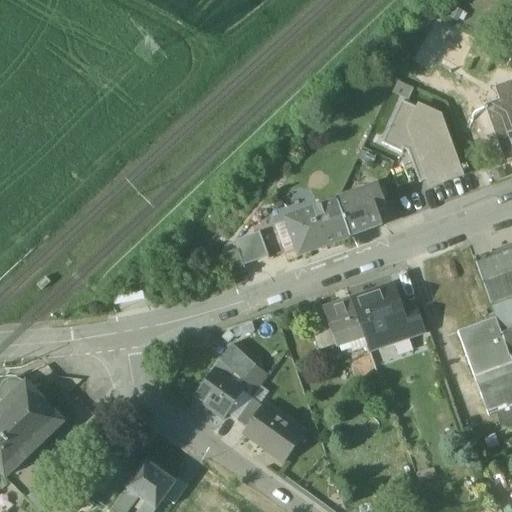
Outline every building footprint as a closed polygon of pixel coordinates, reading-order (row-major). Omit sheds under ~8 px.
[(398,81),(394,93),(411,99),(415,87),(398,81)] [(511,81),(495,88),(500,101),(484,105),(505,163),(511,160),(511,81)] [(432,185),(458,176),(439,119),(402,104),(383,146),(402,155),(408,153),(416,175),(427,171),(432,185)] [(378,188),(337,203),(350,239),(382,227),(375,210),(385,207),(378,188)] [(336,203),(286,221),(299,257),(350,239),(337,203),(336,203)] [(260,233),(235,242),(238,251),(244,267),(269,258),(260,233)] [(511,245),(474,260),(496,320),(511,364),(511,245)] [(238,251),(225,255),(233,278),(246,273),(244,267),(238,251)] [(394,286),(351,300),(362,331),(364,337),(387,329),(390,339),(423,328),(416,308),(415,309),(414,307),(404,310),(405,312),(403,313),(394,286)] [(351,300),(324,310),(334,341),(362,331),(351,300)] [(334,341),(324,310),(307,315),(319,352),(336,346),(334,341)] [(511,364),(496,320),(458,334),(475,379),(511,364)] [(256,368),(233,346),(221,362),(234,374),(243,382),(256,368)] [(234,374),(221,362),(214,372),(227,382),(234,374)] [(511,364),(475,379),(489,417),(511,408),(511,364)] [(227,382),(214,372),(197,395),(207,402),(204,406),(224,420),(243,393),(227,382)] [(5,406),(0,410),(0,472),(5,478),(62,424),(26,386),(25,386),(21,383),(16,380),(11,380),(6,382),(2,386),(0,390),(0,397),(1,401),(5,406)] [(261,389),(252,401),(259,405),(268,393),(261,389)] [(259,405),(252,401),(237,422),(247,429),(262,408),(259,405)] [(281,419),(263,407),(247,429),(243,434),(268,452),(271,448),(288,460),(300,443),(276,426),(281,419)] [(158,469),(151,464),(147,464),(146,463),(126,491),(138,499),(144,504),(156,511),(165,499),(175,484),(159,473),(158,469)] [(175,484),(165,499),(174,506),(188,487),(178,480),(175,484)] [(56,482),(32,502),(41,511),(43,511),(66,493),(56,482)] [(126,491),(111,511),(112,511),(128,511),(138,499),(126,491)]
